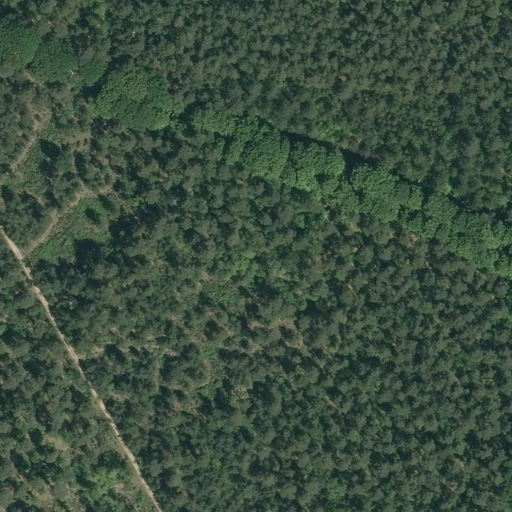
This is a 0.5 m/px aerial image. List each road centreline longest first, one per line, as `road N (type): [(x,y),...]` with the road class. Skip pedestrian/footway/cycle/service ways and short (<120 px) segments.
road 1 (track): [(0,40),(511,254)]
road 2 (track): [(162,511),(0,221)]
